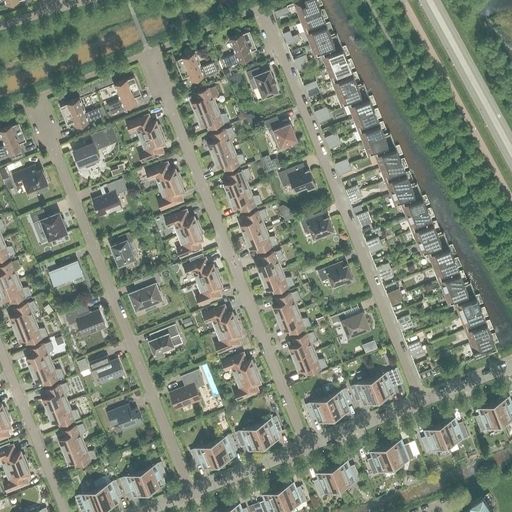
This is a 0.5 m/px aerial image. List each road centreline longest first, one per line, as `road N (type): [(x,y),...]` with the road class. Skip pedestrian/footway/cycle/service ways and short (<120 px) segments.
road 1 (residential): [(419,404),(260,9),(148,54)]
road 2 (residential): [(31,100),(188,495)]
road 3 (residential): [(148,54),(304,449)]
road 4 (secondary): [(420,0),(511,171)]
road 5 (residential): [(62,511),(0,353)]
road 6 (secondary): [(511,142),(435,0)]
road 7 (residential): [(148,54),(31,100)]
road 8 (residential): [(304,449),(188,495)]
road 9 (residential): [(419,404),(304,449)]
